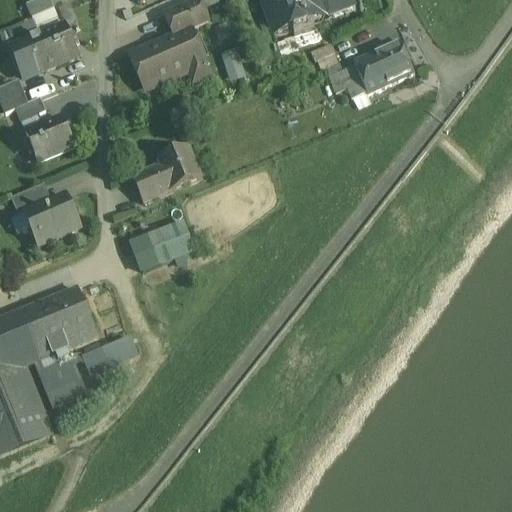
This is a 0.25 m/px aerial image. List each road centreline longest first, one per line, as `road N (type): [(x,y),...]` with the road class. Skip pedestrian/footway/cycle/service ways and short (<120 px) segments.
road 1 (track): [(130,511),(511,28)]
road 2 (residential): [(107,0),(105,261)]
